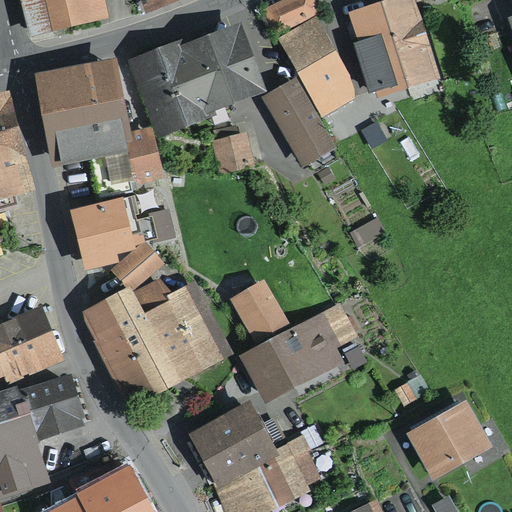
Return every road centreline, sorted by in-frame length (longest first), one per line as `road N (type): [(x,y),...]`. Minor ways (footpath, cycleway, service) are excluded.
road 1 (tertiary): [(16,67),(72,319),(103,393),(175,511)]
road 2 (residential): [(227,0),(96,48),(16,67)]
